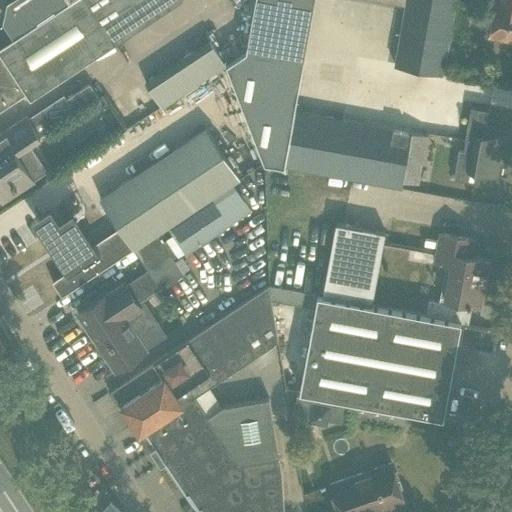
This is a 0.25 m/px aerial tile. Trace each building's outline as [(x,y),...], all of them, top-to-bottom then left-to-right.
[(70,0),(68,1),(0,45),(0,107),(165,0),(70,0)] [(450,28),(455,4),(455,0),(392,0),(404,2),(404,1),(406,2),(395,65),(442,73),(450,28)] [(511,0),(497,0),(497,2),(495,2),(489,34),(511,37),(511,0)] [(467,7),(455,4),(450,28),(463,30),(467,7)] [(63,93),(27,116),(39,136),(76,112),(99,97),(89,82),(66,97),(63,93)] [(488,109),(471,105),(462,149),(458,148),(455,167),(456,167),(454,177),(475,181),(475,182),(502,187),(505,174),(501,173),(503,164),(506,165),(507,159),(498,158),(499,151),(502,151),(506,131),(484,127),(488,109)] [(294,110),(282,165),(401,187),(402,179),(411,132),(294,110)] [(39,136),(27,116),(26,116),(0,133),(0,199),(1,201),(18,190),(34,180),(15,152),(40,136),(39,136)] [(206,127),(99,198),(118,227),(133,248),(133,249),(157,233),(169,225),(191,211),(240,178),(239,177),(221,149),(206,127)] [(411,132),(402,179),(417,181),(426,134),(411,132)] [(50,205),(31,217),(66,271),(52,280),(61,295),(133,248),(118,227),(95,242),(73,209),(59,218),(50,205)] [(191,211),(169,225),(186,251),(208,237),(191,211)] [(370,304),(381,250),(385,230),(336,221),(322,293),(322,295),(370,304)] [(435,261),(446,263),(438,300),(428,298),(425,314),(461,320),(467,321),(470,301),(479,303),(488,258),(469,254),(473,237),(441,231),(435,261)] [(123,282),(94,301),(77,312),(115,369),(145,349),(124,317),(139,307),(137,303),(159,288),(159,289),(183,274),(172,257),(178,253),(167,237),(162,241),(157,233),(133,249),(146,269),(124,284),(123,282)] [(195,395),(277,341),(270,299),(268,284),(187,338),(202,361),(192,369),(201,383),(157,413),(161,418),(145,429),(187,492),(189,491),(199,507),(201,506),(205,511),(283,511),(280,470),(268,396),(223,404),(208,414),(195,395)] [(317,294),(268,284),(270,299),(314,307),(315,302),(317,294)] [(322,295),(322,293),(317,293),(317,294),(315,302),(314,307),(299,390),(377,404),(403,409),(442,416),(461,320),(425,314),(395,308),(370,304),(322,295)] [(162,378),(138,394),(122,406),(139,432),(145,429),(161,418),(157,413),(201,383),(192,369),(202,361),(187,338),(151,362),(162,378)] [(342,422),(345,406),(296,397),(293,413),(342,422)] [(391,462),(372,468),(329,483),(335,500),(339,511),(361,511),(381,505),(383,510),(405,502),(391,462)]
